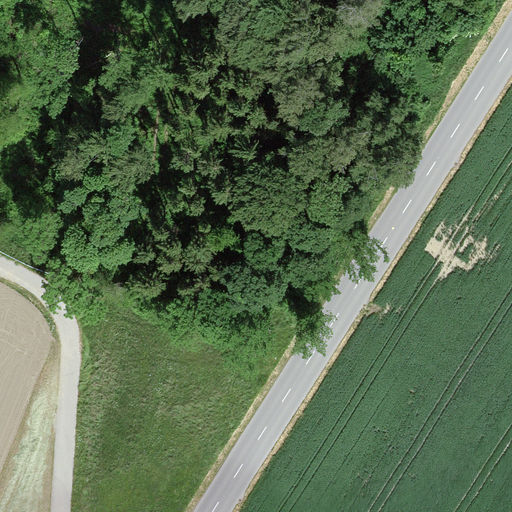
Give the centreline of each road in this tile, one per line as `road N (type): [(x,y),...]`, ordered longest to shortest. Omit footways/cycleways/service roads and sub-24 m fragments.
road 1 (tertiary): [(511,43),(213,511)]
road 2 (track): [(58,511),(63,321),(52,301),(0,265)]
